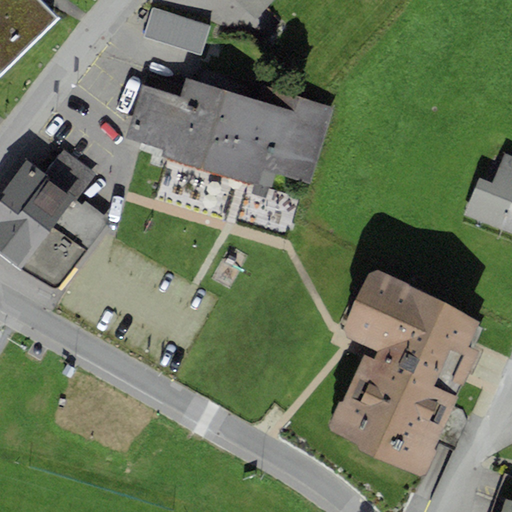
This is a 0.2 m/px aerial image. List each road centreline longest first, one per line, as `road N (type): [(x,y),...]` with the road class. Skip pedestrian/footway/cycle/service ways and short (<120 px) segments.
road 1 (residential): [(362,511),(332,483),(0,292)]
road 2 (residential): [(0,165),(121,0)]
